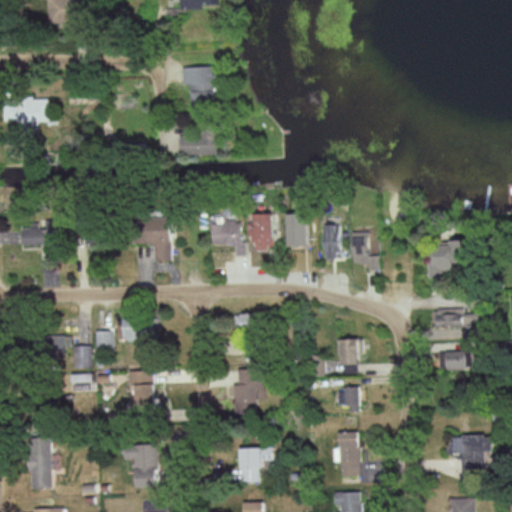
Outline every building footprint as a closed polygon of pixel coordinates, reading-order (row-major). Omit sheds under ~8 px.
[(87,0),(49,0),(50,26),(88,25),(87,0)] [(184,66),(185,83),(193,83),(194,109),(223,108),(221,64),(184,66)] [(51,98),(7,98),(7,119),(25,119),(25,130),(36,129),(36,120),(51,120),(51,98)] [(182,153),(227,153),(227,127),(203,127),(203,136),(182,136),(182,153)] [(257,248),(276,248),(276,212),(257,212),(257,248)] [(310,244),(308,212),(289,212),(290,245),(310,244)] [(173,259),(172,216),(141,216),(142,243),(155,243),(156,259),(173,259)] [(24,244),(46,243),(46,256),(65,256),(64,217),(46,218),(46,226),(23,227),(24,244)] [(227,222),(214,221),(213,243),(234,244),(234,254),(247,254),(248,239),(242,239),(243,219),(227,219),(227,222)] [(341,223),(326,223),(327,257),(342,257),(341,223)] [(354,262),(370,263),(369,269),(380,269),(380,253),(372,253),(372,229),(355,229),(354,262)] [(431,277),(448,276),(448,269),(458,268),(457,262),(475,261),(473,237),(452,239),(453,243),(437,245),(438,262),(430,262),(431,277)] [(436,308),(436,325),(463,325),(464,308),(436,308)] [(236,312),(236,327),(260,327),(260,313),(236,312)] [(127,340),(159,339),(159,317),(126,318),(127,340)] [(96,329),(97,362),(110,362),(110,350),(114,350),(113,329),(96,329)] [(66,334),(32,334),(32,357),(67,356),(66,334)] [(343,372),(362,372),(361,337),(342,338),(343,372)] [(93,344),(75,344),(75,366),(93,367),(93,344)] [(441,349),(440,367),(466,368),(467,350),(441,349)] [(129,382),(137,382),(137,396),(132,396),(132,412),(154,412),(155,363),(130,363),(129,382)] [(257,413),(257,395),(261,395),(261,367),(240,367),(240,383),(236,383),(236,413),(257,413)] [(360,410),(360,387),(339,387),(339,403),(349,403),(349,410),(360,410)] [(362,474),(360,430),(341,431),(341,448),(335,448),(336,459),(342,459),(343,474),(362,474)] [(463,478),(492,478),(491,434),(453,434),(453,455),(463,455),(463,478)] [(54,487),(53,436),(31,437),(32,487),(54,487)] [(139,486),(160,484),(157,442),(126,444),(126,458),(137,457),(139,486)] [(243,481),(261,480),(260,466),(265,466),(265,459),(276,458),(275,446),(242,447),(243,481)] [(337,491),(337,504),(342,503),(343,510),(337,511),(363,511),(363,490),(337,491)] [(476,511),(476,496),(452,497),(452,511),(476,511)] [(245,511),(265,511),(265,500),(245,501),(245,511)]
